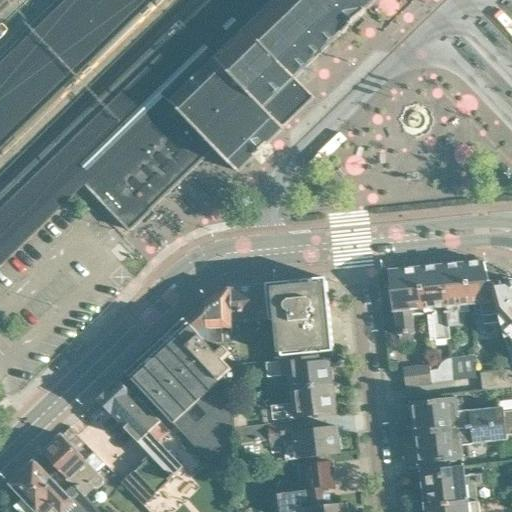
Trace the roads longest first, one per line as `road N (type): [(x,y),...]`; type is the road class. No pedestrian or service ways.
road 1 (secondary): [(0,454),(186,275),(250,253)]
road 2 (residential): [(353,246),(385,511)]
road 3 (secondary): [(511,235),(480,231),(353,246)]
